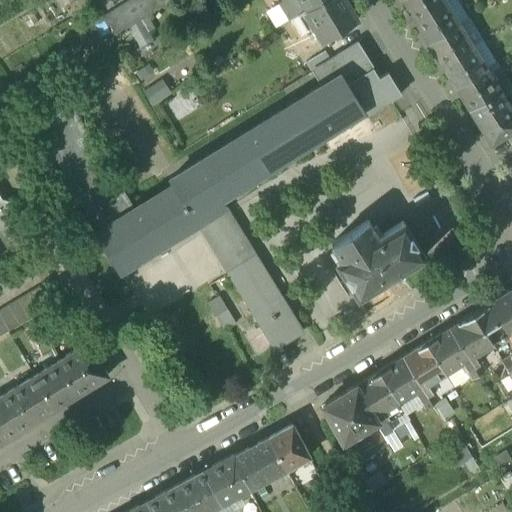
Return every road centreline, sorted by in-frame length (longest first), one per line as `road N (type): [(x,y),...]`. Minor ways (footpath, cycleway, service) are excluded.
road 1 (residential): [(173,457),(511,260)]
road 2 (residential): [(375,0),(511,218)]
road 3 (residential): [(173,457),(133,381),(0,463)]
